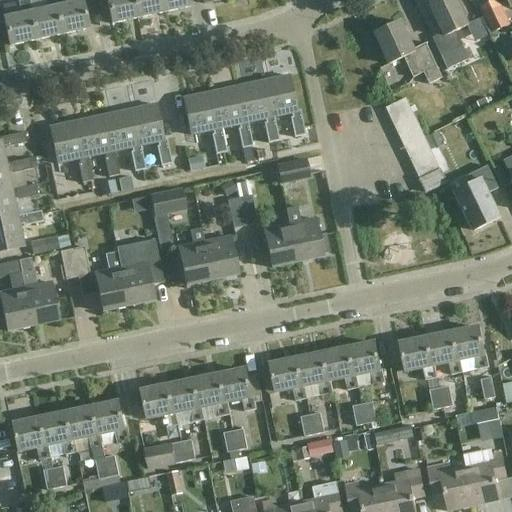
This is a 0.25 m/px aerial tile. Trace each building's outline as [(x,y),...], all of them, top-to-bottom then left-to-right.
[(29,14),(35,42),(60,37),(54,9),(58,8),(55,0),(44,0),(46,10),(32,13),(29,14)] [(54,9),(60,37),(87,31),(81,3),(83,3),(82,0),(71,0),(72,5),(58,8),(54,9)] [(136,21),(131,0),(104,0),(109,26),(136,21)] [(131,0),(136,21),(162,16),(158,0),(131,0)] [(158,0),(162,16),(189,10),(186,0),(158,0)] [(469,60),(463,47),(456,32),(469,27),(456,0),(440,0),(430,5),(443,33),(432,39),(441,57),(447,70),(469,60)] [(510,25),(498,0),(494,0),(480,7),(493,34),(510,25)] [(35,42),(29,14),(32,13),(29,1),(17,3),(20,15),(3,19),(9,48),(35,42)] [(441,81),(427,47),(414,52),(402,24),(376,36),(389,66),(404,59),(413,79),(423,75),(428,86),(441,81)] [(260,84),(268,120),(271,119),(290,115),(292,128),(293,138),(303,135),(302,126),(300,127),(298,113),(295,114),(287,78),(260,84)] [(234,89),(242,126),(245,125),(264,121),(267,134),(266,134),(268,144),(278,142),(276,132),(274,133),(271,119),(268,120),(260,84),(234,89)] [(216,131),(219,130),(238,126),(241,140),(240,140),(242,149),(251,147),(250,138),(248,138),(245,125),(242,126),(234,89),(208,94),(216,131)] [(216,131),(208,94),(182,100),(189,137),(211,132),(216,155),(225,153),(223,144),(222,144),(219,130),(216,131)] [(391,120),(411,111),(406,100),(386,110),(391,120)] [(478,109),(487,128),(503,121),(494,101),(478,109)] [(163,143),(161,135),(155,106),(128,112),(135,149),(138,148),(157,144),(161,165),(169,164),(165,142),(163,143)] [(411,111),(391,120),(396,131),(416,121),(411,111)] [(101,118),(109,155),(112,154),(131,150),(135,171),(143,170),(138,148),(135,149),(128,112),(101,118)] [(83,160),(86,160),(104,156),(108,177),(116,175),(112,154),(109,155),(101,118),(75,123),(83,160)] [(401,141),(421,131),(416,121),(396,131),(401,141)] [(83,160),(75,123),(48,129),(56,166),(77,161),(82,183),(90,181),(86,160),(83,160)] [(421,131),(401,141),(406,151),(426,141),(421,131)] [(0,170),(6,169),(5,165),(1,147),(6,146),(6,148),(25,144),(23,134),(0,138),(0,170)] [(411,161),(431,151),(426,141),(406,151),(411,161)] [(431,151),(411,161),(416,171),(436,162),(431,151)] [(244,169),(253,167),(250,155),(241,157),(244,169)] [(189,173),(203,170),(200,157),(187,160),(189,173)] [(0,198),(12,195),(11,192),(7,173),(12,172),(12,174),(31,169),(28,160),(5,165),(6,169),(0,170),(0,198)] [(305,160),(275,166),(280,186),(309,180),(305,160)] [(511,160),(503,164),(511,182),(511,160)] [(421,181),(441,172),(436,162),(416,171),(421,181)] [(455,193),(474,232),(500,219),(488,195),(499,190),(488,167),(465,178),(469,186),(455,193)] [(447,184),(441,172),(421,181),(428,194),(447,184)] [(120,193),(133,191),(130,178),(117,181),(120,193)] [(101,197),(116,194),(113,182),(98,185),(101,197)] [(225,198),(236,192),(230,182),(219,188),(225,198)] [(238,199),(244,228),(256,225),(247,182),(234,185),(236,192),(237,200),(238,199)] [(0,225),(17,221),(17,218),(12,199),(17,198),(17,200),(36,196),(34,186),(11,192),(12,195),(0,198),(0,225)] [(151,210),(158,246),(171,243),(166,216),(185,212),(180,190),(149,197),(152,210),(151,210)] [(238,199),(237,200),(226,202),(232,230),(244,228),(238,199)] [(285,210),(288,226),(296,264),(322,259),(321,255),(327,254),(323,238),(318,239),(314,221),(300,223),(296,208),(285,210)] [(17,221),(0,225),(0,253),(23,248),(18,226),(23,225),(23,227),(42,222),(39,212),(30,215),(17,218),(17,221)] [(296,264),(288,226),(262,231),(270,270),(296,264)] [(189,232),(192,246),(177,249),(185,288),(211,282),(203,244),(200,229),(189,232)] [(32,256),(67,249),(64,237),(56,239),(55,238),(29,244),(32,256)] [(228,238),(203,244),(211,282),(237,277),(228,238)] [(150,287),(162,284),(153,241),(115,249),(116,253),(127,308),(153,303),(150,287)] [(71,251),(77,278),(88,276),(83,248),(71,251)] [(77,278),(71,251),(59,253),(65,281),(77,278)] [(127,308),(116,253),(104,256),(107,272),(94,275),(102,313),(127,308)] [(19,262),(32,328),(58,323),(50,284),(36,287),(31,259),(19,262)] [(0,278),(9,277),(12,292),(0,294),(0,302),(6,333),(32,328),(19,262),(0,265),(0,278)] [(486,355),(485,355),(479,329),(452,335),(458,363),(461,362),(475,359),(477,370),(489,368),(486,355)] [(463,374),(461,362),(458,363),(452,335),(426,340),(433,368),(435,368),(450,364),(452,376),(463,374)] [(437,379),(435,368),(433,368),(426,340),(400,346),(406,374),(423,370),(425,381),(437,379)] [(354,378),(357,378),(371,375),(373,385),(384,384),(382,370),(381,371),(375,344),(348,350),(354,378)] [(328,384),(331,383),(346,380),(348,391),(358,389),(357,378),(354,378),(348,350),(322,355),(328,384)] [(305,389),(320,385),(322,396),(333,394),(331,383),(328,384),(322,355),(297,360),(303,389),(305,389)] [(307,400),(305,389),(303,389),(297,360),(270,366),(276,394),(294,391),(296,402),(307,400)] [(254,397),(252,398),(246,371),(220,376),(226,405),(228,405),(242,402),(244,412),(256,410),(254,397)] [(230,416),(228,405),(226,405),(220,376),(194,382),(200,410),(202,410),(217,407),(219,418),(230,416)] [(480,381),(484,401),(495,399),(491,379),(480,381)] [(204,421),(202,410),(200,410),(194,382),(168,387),(174,416),(176,415),(191,412),(193,423),(204,421)] [(174,416),(168,387),(142,392),(148,421),(166,417),(171,445),(143,450),(147,469),(184,463),(181,443),(176,415),(174,416)] [(439,389),(443,409),(453,407),(449,387),(439,389)] [(443,409),(439,389),(429,392),(434,411),(443,409)] [(126,429),(125,430),(119,403),(92,409),(98,437),(101,436),(116,433),(118,445),(129,443),(126,429)] [(363,406),(367,426),(368,431),(378,429),(372,404),(363,406)] [(367,426),(363,406),(353,408),(357,428),(367,426)] [(103,449),(101,436),(98,437),(92,409),(66,414),(72,442),(73,442),(90,439),(92,451),(103,449)] [(499,421),(496,409),(475,413),(477,426),(499,421)] [(75,455),(73,442),(72,442),(66,414),(41,419),(47,448),(49,447),(63,444),(65,457),(75,455)] [(310,417),(314,436),(324,434),(320,415),(310,417)] [(314,436),(310,417),(300,419),(304,438),(314,436)] [(51,460),(49,447),(47,448),(41,419),(14,425),(20,453),(37,450),(40,462),(51,460)] [(233,432),(237,452),(247,450),(242,424),(232,426),(233,432)] [(237,452),(233,432),(233,433),(231,425),(222,427),(228,454),(237,452)] [(414,439),(412,427),(400,429),(402,441),(414,439)] [(416,431),(418,442),(426,440),(424,430),(416,431)] [(181,443),(184,463),(195,461),(191,441),(181,443)] [(350,458),(346,442),(333,445),(337,461),(350,458)] [(310,460),(307,448),(290,452),(293,464),(310,460)] [(464,470),(472,508),(499,503),(495,484),(506,482),(500,454),(488,457),(490,465),(464,470)] [(121,485),(118,473),(114,457),(104,459),(111,487),(121,485)] [(239,460),(242,472),(249,471),(247,458),(239,460)] [(111,487),(104,459),(95,461),(98,478),(82,481),(85,493),(111,487)] [(252,465),(253,475),(266,473),(265,464),(252,465)] [(449,465),(438,468),(425,470),(431,497),(441,495),(444,511),(453,511),(472,508),(464,470),(451,473),(449,465)] [(53,470),(57,490),(67,488),(63,468),(53,470)] [(57,490),(53,470),(43,472),(47,492),(57,490)] [(394,476),(396,484),(382,487),(387,511),(413,511),(411,502),(422,499),(416,472),(404,475),(394,476)] [(171,497),(182,495),(178,473),(167,475),(171,497)] [(387,511),(382,487),(357,493),(356,485),(344,488),(348,511),(359,511),(360,511),(359,511),(387,511)] [(301,505),(302,511),(339,511),(335,490),(323,492),(324,500),(301,505)] [(230,503),(232,511),(254,511),(254,506),(255,506),(253,498),(230,503)] [(302,511),(301,505),(276,510),(275,502),(262,505),(263,511),(302,511)]
